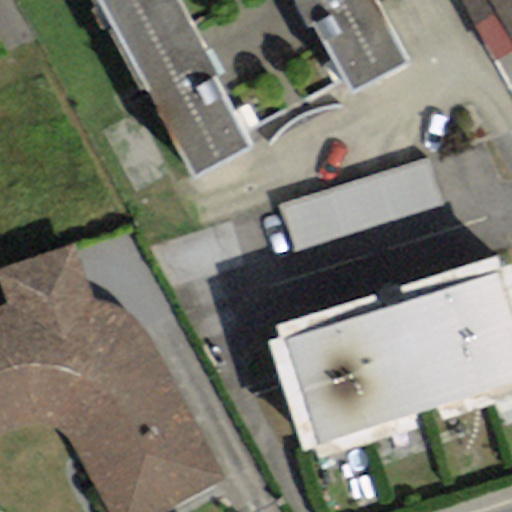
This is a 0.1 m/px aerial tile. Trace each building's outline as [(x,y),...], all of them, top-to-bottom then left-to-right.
[(166,0),(82,0),(183,184),(248,149),(166,0)] [(364,0),(280,0),(335,99),(400,64),(364,0)] [(511,0),(463,0),(494,56),(511,45),(511,0)] [(305,249),(446,200),(433,162),(292,210),(305,249)] [(0,425),(36,422),(67,437),(100,511),(122,511),(207,479),(162,371),(140,340),(117,320),(86,310),(65,254),(0,276),(0,290),(6,308),(0,310),(0,425)] [(511,362),(488,281),(275,343),(305,448),(511,388),(511,362)]
